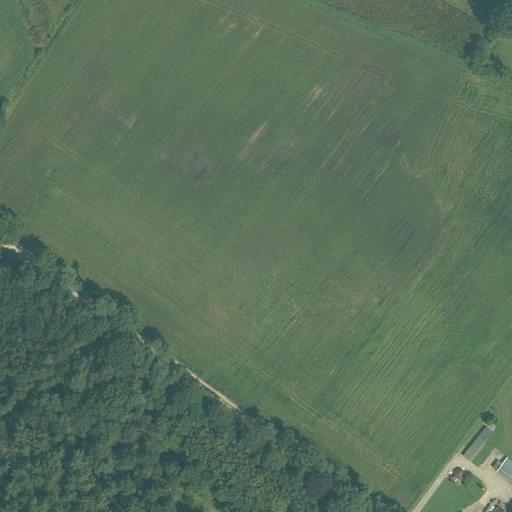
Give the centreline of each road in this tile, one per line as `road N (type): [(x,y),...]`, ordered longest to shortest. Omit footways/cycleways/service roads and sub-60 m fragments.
road 1 (track): [(365,511),(120,326)]
road 2 (track): [(120,326),(0,239)]
